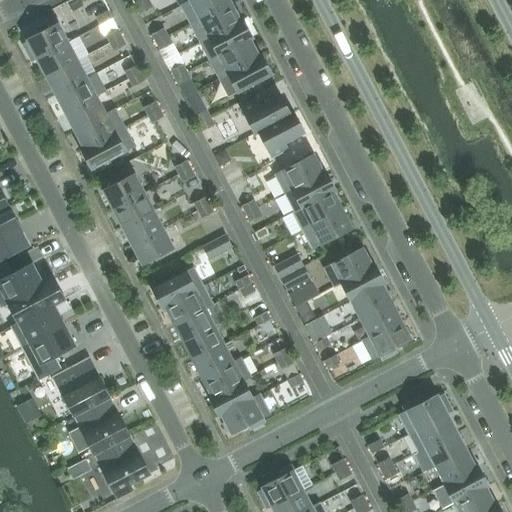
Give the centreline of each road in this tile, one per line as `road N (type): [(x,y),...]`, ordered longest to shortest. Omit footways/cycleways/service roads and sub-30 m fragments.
road 1 (residential): [(200,481),(0,94)]
road 2 (residential): [(275,0),(455,346)]
road 3 (tertiary): [(319,0),(492,328)]
road 4 (residential): [(200,481),(455,346)]
road 5 (residential): [(455,346),(511,453)]
